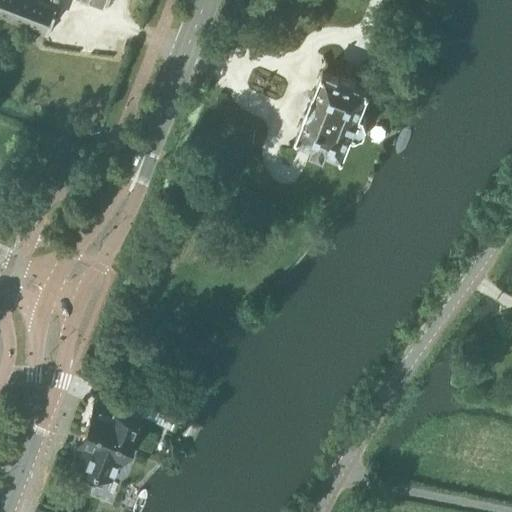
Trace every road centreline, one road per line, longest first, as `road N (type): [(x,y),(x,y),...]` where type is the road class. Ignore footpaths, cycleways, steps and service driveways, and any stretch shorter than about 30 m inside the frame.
road 1 (tertiary): [(323,511),(359,444),(511,223)]
road 2 (secondary): [(52,293),(124,198),(204,0)]
road 3 (secondary): [(1,511),(49,380),(52,293)]
